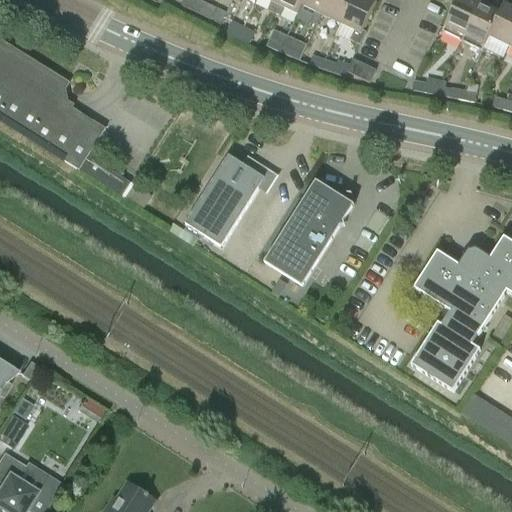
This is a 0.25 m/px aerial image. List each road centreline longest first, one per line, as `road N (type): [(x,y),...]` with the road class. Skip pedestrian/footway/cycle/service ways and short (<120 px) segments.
road 1 (tertiary): [(511,151),(225,79),(47,0)]
road 2 (residential): [(298,511),(0,322)]
